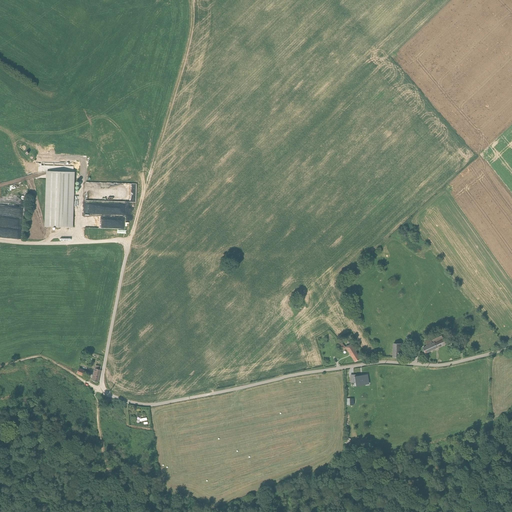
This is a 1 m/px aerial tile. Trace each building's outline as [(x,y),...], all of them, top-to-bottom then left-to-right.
[(46,171),(45,226),(56,227),(71,227),(72,172),(46,171)] [(99,181),(99,200),(108,200),(108,193),(111,193),(111,189),(111,182),(99,181)] [(88,214),(107,215),(107,210),(97,210),(98,202),(88,202),(88,214)] [(426,346),(422,348),(425,353),(446,344),(442,336),(441,336),(432,340),(431,339),(424,342),(426,346)] [(462,341),(458,353),(463,354),(466,342),(462,341)] [(394,343),(393,357),(400,358),(401,343),(394,343)] [(350,344),(345,347),(354,362),(359,359),(350,344)] [(94,368),(91,380),(97,381),(100,370),(101,366),(95,364),(94,368)] [(78,367),(76,373),(88,378),(90,372),(78,367)] [(350,377),(350,383),(355,383),(355,386),(369,384),(367,375),(362,375),(354,377),(354,381),(350,381),(350,377)]
